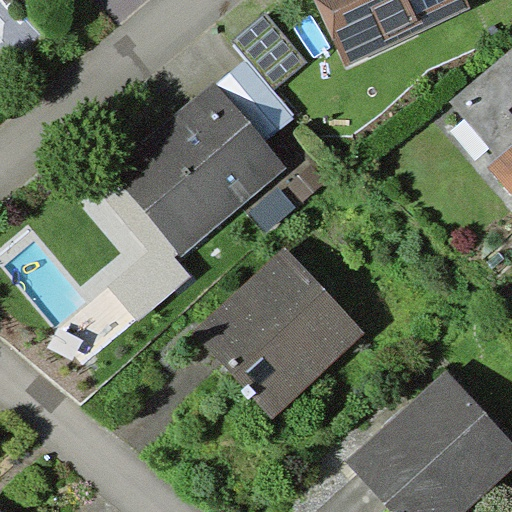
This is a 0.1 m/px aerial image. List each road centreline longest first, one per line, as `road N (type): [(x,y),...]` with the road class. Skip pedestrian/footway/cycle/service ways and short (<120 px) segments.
road 1 (residential): [(0,166),(202,0)]
road 2 (residential): [(158,511),(0,369)]
